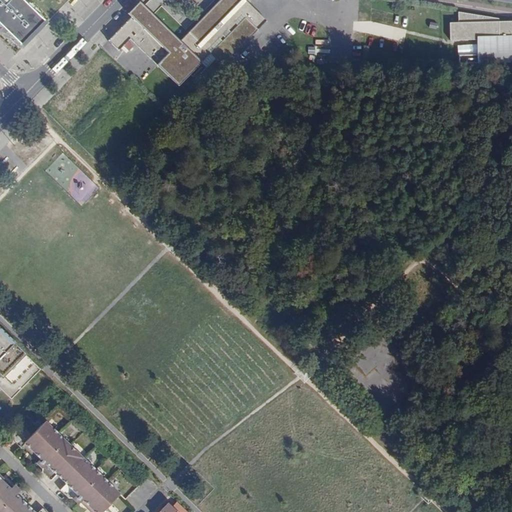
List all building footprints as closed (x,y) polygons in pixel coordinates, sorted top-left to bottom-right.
[(0,0),(0,25),(18,43),(41,20),(21,0),(0,0)] [(108,41),(118,51),(130,39),(178,86),(210,53),(218,61),(228,60),(266,21),(245,0),(219,0),(180,41),(153,15),(151,17),(141,7),(131,17),(108,41)] [(459,64),(511,62),(511,27),(498,28),(493,28),(493,23),(499,23),(499,18),(458,12),(458,24),(455,24),(455,22),(449,23),(450,40),(468,40),(468,37),(476,37),(477,40),(477,54),(458,55),(459,64)] [(339,324),(344,318),(341,311),(334,309),(329,315),(331,323),(339,324)] [(0,375),(1,376),(24,353),(0,329),(0,375)] [(21,425),(9,437),(20,448),(25,443),(40,458),(36,463),(42,468),(42,472),(41,472),(51,481),(56,474),(66,483),(60,490),(69,498),(73,498),(78,504),(82,500),(95,511),(110,511),(106,508),(120,493),(87,462),(45,421),(31,435),(21,425)] [(0,511),(46,511),(42,508),(38,511),(34,511),(27,505),(33,499),(24,490),(24,491),(20,491),(20,490),(14,485),(11,489),(0,478),(0,511)] [(177,511),(168,503),(159,511),(177,511)]
